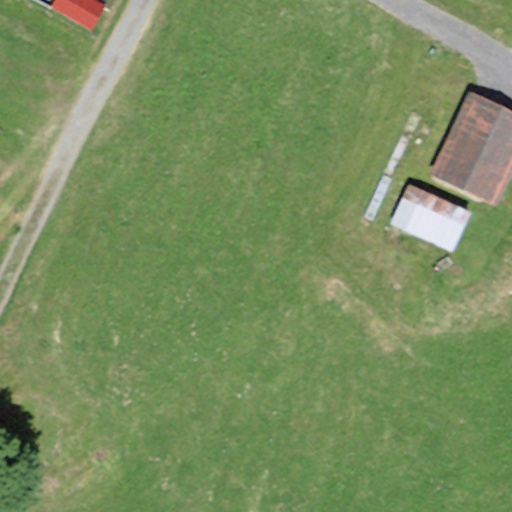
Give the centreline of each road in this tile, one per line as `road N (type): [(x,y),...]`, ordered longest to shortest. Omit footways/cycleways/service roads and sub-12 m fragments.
road 1 (track): [(0,285),(141,0)]
road 2 (residential): [(511,74),(391,0)]
